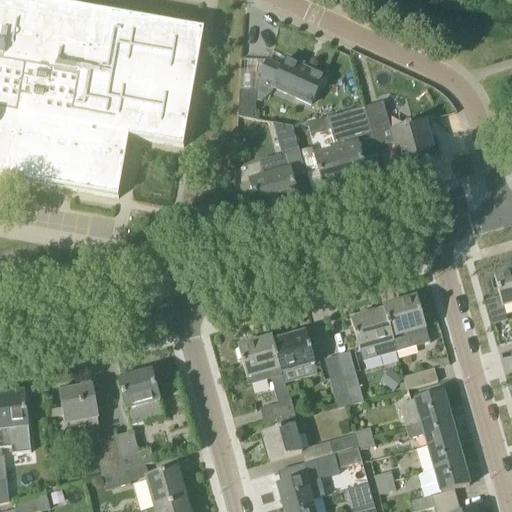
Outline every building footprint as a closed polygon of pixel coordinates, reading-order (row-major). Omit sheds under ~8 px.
[(183,149),(203,33),(37,3),(35,14),(0,8),(0,167),(27,173),(25,184),(117,200),(128,139),(183,149)] [(276,83),(273,89),(310,107),(322,79),(301,70),(302,67),(286,60),(282,70),(267,62),(260,76),(276,83)] [(255,122),(255,93),(239,93),(238,119),(255,122)] [(372,134),(376,150),(393,145),(400,172),(436,162),(425,123),(391,133),(382,104),(364,109),(372,134)] [(378,157),(376,150),(372,134),(364,109),(307,125),(310,137),(329,131),(335,152),(315,158),(312,149),(300,152),(307,176),(318,172),(324,193),(367,181),(361,162),(378,157)] [(281,158),(285,157),(299,153),(292,129),(272,125),(281,157),(281,158)] [(263,176),(262,176),(250,180),(251,183),(249,183),(257,211),(297,200),(289,172),(285,157),(281,158),(281,157),(259,163),(263,176)] [(50,205),(43,244),(120,257),(126,218),(50,205)] [(511,273),(495,279),(495,278),(493,278),(502,309),(511,305),(511,273)] [(391,339),(407,334),(411,348),(428,343),(416,300),(415,300),(415,301),(384,310),(383,309),(382,309),(383,314),(384,314),(391,339)] [(391,339),(384,314),(383,314),(351,323),(351,322),(350,323),(359,353),(362,364),(396,354),(391,339)] [(305,336),(294,339),(293,335),(272,341),(272,340),(271,340),(281,375),(315,365),(306,335),(305,335),(305,336)] [(281,375),(271,340),(270,341),(271,341),(239,350),(239,349),(237,350),(246,380),(248,387),(282,378),(281,375)] [(380,383),(393,393),(402,381),(389,371),(380,383)] [(403,380),(404,385),(406,392),(406,393),(437,384),(433,371),(403,380)] [(118,382),(127,413),(131,428),(163,419),(150,373),(118,382)] [(354,374),(342,377),(350,408),(360,404),(363,404),(354,374)] [(342,377),(329,381),(337,411),(350,408),(342,377)] [(59,390),(64,418),(66,427),(85,423),(87,435),(100,433),(91,385),(59,390)] [(402,419),(405,430),(449,418),(443,394),(406,404),(410,417),(402,419)] [(0,506),(9,505),(8,495),(4,459),(2,459),(1,451),(12,450),(10,430),(27,428),(24,395),(0,398),(0,506)] [(296,416),(295,415),(292,403),(260,411),(264,425),(296,416)] [(264,425),(266,435),(262,436),(269,464),(302,455),(296,431),(300,430),(296,416),(264,425)] [(456,441),(449,418),(405,430),(408,442),(424,437),(427,449),(456,441)] [(373,440),(370,431),(354,435),(357,445),(373,440)] [(116,438),(123,473),(127,473),(154,465),(150,450),(138,454),(133,434),(116,438)] [(330,444),(334,459),(357,452),(353,437),(330,444)] [(94,442),(101,480),(123,473),(116,438),(94,442)] [(373,440),(357,445),(359,454),(375,449),(373,440)] [(462,464),(456,441),(427,449),(434,472),(462,464)] [(334,459),(337,471),(361,464),(357,452),(334,459)] [(469,487),(462,464),(434,472),(440,495),(469,487)] [(145,480),(154,511),(187,503),(178,471),(145,480)] [(123,473),(101,480),(105,493),(130,486),(127,473),(123,473)] [(376,489),(393,484),(390,474),(373,479),(376,489)] [(351,491),(367,486),(365,477),(348,481),(351,491)] [(276,487),(283,510),(311,503),(311,502),(305,478),(276,487)] [(396,493),(393,484),(376,489),(378,498),(396,493)] [(351,491),(356,511),(366,511),(374,510),(367,486),(351,491)] [(40,511),(50,511),(46,495),(36,497),(40,511)] [(40,511),(36,497),(12,504),(15,511),(14,511),(40,511)] [(283,511),(324,511),(321,500),(311,502),(311,503),(283,510),(283,511)] [(154,511),(189,511),(187,503),(154,511)]
